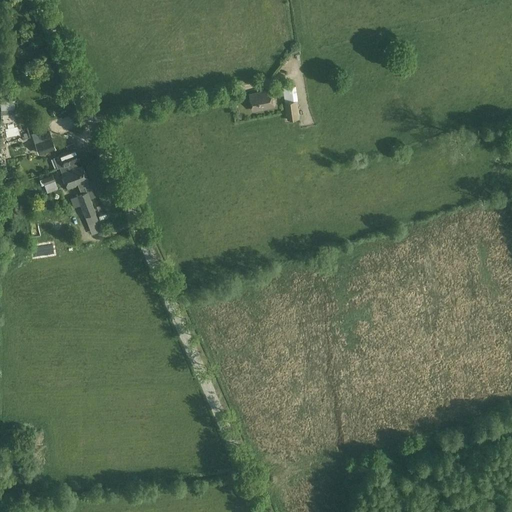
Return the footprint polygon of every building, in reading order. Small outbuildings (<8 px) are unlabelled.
[(251,95),(254,111),(275,106),(271,90),(251,95)] [(54,99),(58,111),(63,109),(59,97),(54,99)] [(285,102),(288,120),(300,119),(298,101),(285,102)] [(39,152),(54,147),(50,136),(35,142),(39,152)] [(86,180),(88,179),(83,165),(78,167),(76,161),(80,160),(74,144),(67,146),(69,151),(59,155),(63,166),(60,167),(62,173),(68,189),(78,185),(82,194),(70,198),(74,207),(80,205),(85,217),(96,212),(88,191),(86,192),(84,186),(88,185),(86,180)] [(54,180),(51,174),(42,178),(44,184),(54,180)] [(112,212),(100,216),(102,224),(114,219),(112,212)]
